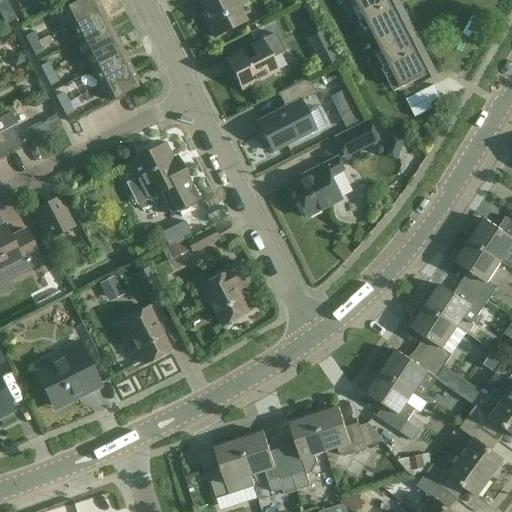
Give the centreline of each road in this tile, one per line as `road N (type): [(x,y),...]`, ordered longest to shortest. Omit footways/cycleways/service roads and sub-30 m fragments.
road 1 (tertiary): [(312,341),(356,310),(409,251),(511,89)]
road 2 (residential): [(312,341),(188,99)]
road 3 (tertiary): [(122,445),(312,341)]
road 4 (residential): [(188,99),(0,194)]
road 5 (tertiary): [(0,495),(122,445)]
